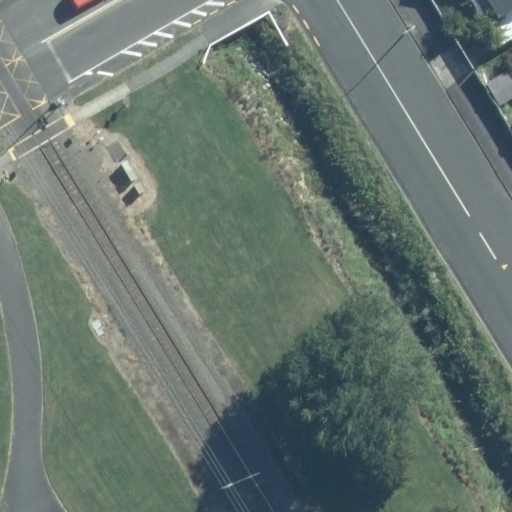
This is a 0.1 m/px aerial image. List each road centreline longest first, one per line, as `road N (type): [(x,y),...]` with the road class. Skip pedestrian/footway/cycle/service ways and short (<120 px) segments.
road 1 (residential): [(338,0),(511,271)]
road 2 (residential): [(0,74),(124,0)]
